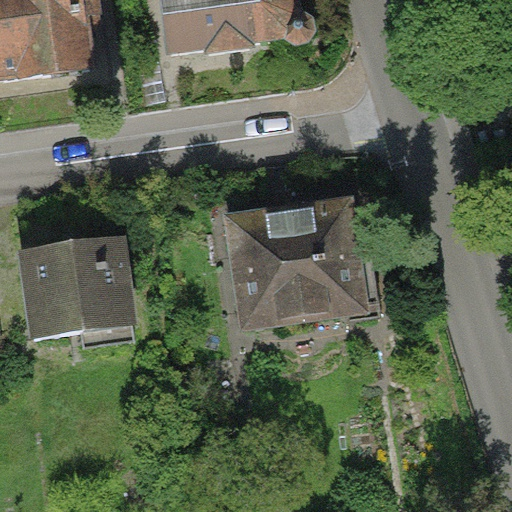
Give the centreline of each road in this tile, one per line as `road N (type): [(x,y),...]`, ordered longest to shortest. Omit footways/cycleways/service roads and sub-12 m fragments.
road 1 (residential): [(416,128),(0,187)]
road 2 (residential): [(416,128),(511,426)]
road 3 (residential): [(375,0),(416,128)]
